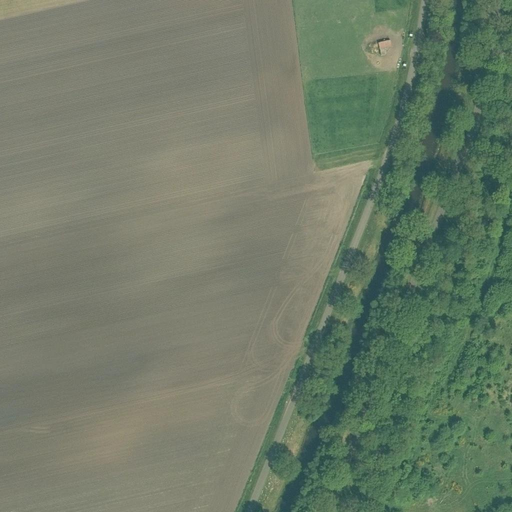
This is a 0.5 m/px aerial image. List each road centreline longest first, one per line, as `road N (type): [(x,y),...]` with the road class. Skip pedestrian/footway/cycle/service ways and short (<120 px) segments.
road 1 (unclassified): [(249,511),(389,149),(423,0)]
road 2 (unclassified): [(327,511),(476,112),(497,0)]
